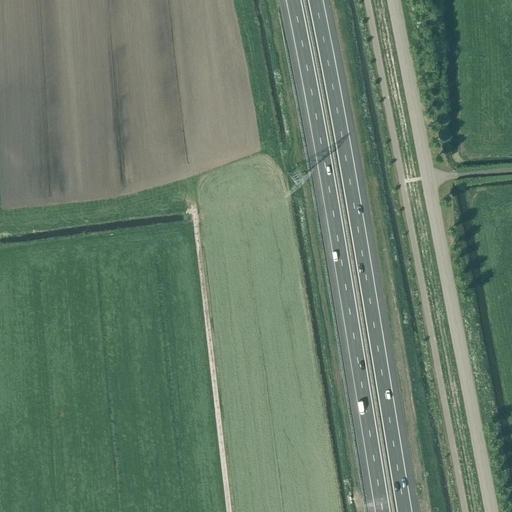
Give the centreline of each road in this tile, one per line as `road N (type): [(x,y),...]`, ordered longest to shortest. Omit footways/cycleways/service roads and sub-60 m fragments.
road 1 (tertiary): [(493,511),(395,0)]
road 2 (motorway): [(411,511),(321,0)]
road 3 (motorway): [(290,0),(379,511)]
